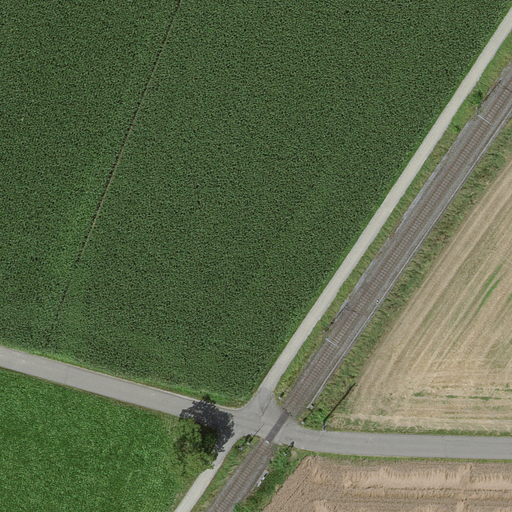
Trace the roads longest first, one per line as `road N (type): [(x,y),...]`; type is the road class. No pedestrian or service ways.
road 1 (track): [(511,20),(180,511)]
road 2 (unclassified): [(0,355),(305,436),(511,447)]
